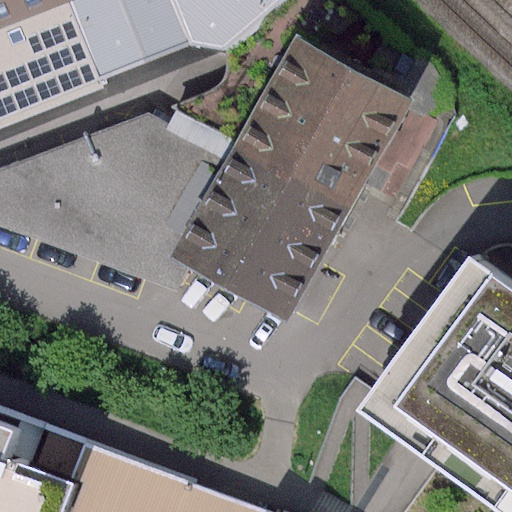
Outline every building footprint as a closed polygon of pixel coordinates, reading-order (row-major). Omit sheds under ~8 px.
[(184,0),(0,0),(0,134),(207,57),(184,0)] [(184,0),(207,57),(307,0),(184,0)] [(282,115),(187,289),(308,355),(439,115),(318,50),(282,115)] [(0,175),(0,227),(187,289),(282,115),(226,90),(0,175)] [(511,511),(511,283),(471,254),(359,410),(502,511),(511,511)] [(0,511),(60,511),(71,484),(4,459),(15,430),(0,424),(0,511)] [(271,511),(95,446),(71,511),(271,511)]
